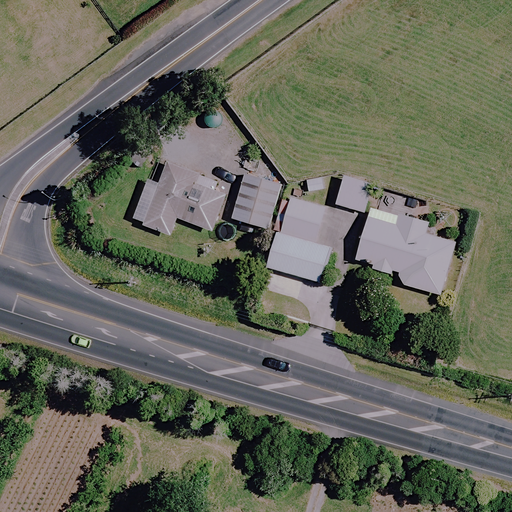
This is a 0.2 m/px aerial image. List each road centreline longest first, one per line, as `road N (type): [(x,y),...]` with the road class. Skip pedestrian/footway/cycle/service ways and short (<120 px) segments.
road 1 (primary): [(0,291),(511,451)]
road 2 (primary): [(256,0),(40,163),(0,233)]
